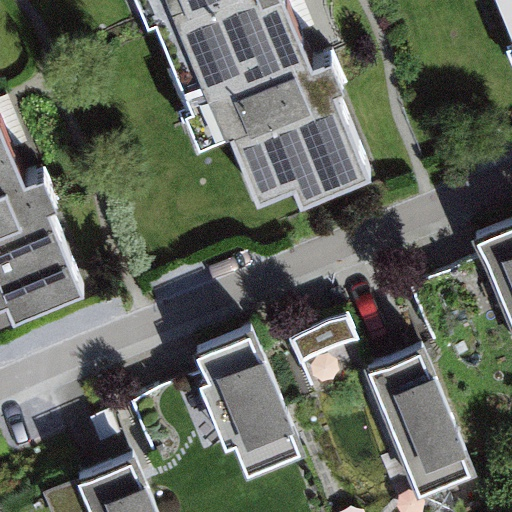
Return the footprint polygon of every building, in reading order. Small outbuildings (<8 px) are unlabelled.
[(175,0),(256,199),(358,158),(294,0),(175,0)] [(0,312),(91,277),(46,162),(26,170),(0,104),(0,312)] [(511,220),(486,232),(511,298),(511,220)] [(449,362),(511,334),(511,314),(484,251),(414,282),(449,362)] [(301,353),(360,337),(354,313),(295,329),(301,353)] [(258,329),(209,349),(256,469),(307,447),(258,329)] [(430,350),(381,370),(428,490),(479,469),(430,350)] [(165,511),(144,456),(85,476),(97,511),(165,511)]
